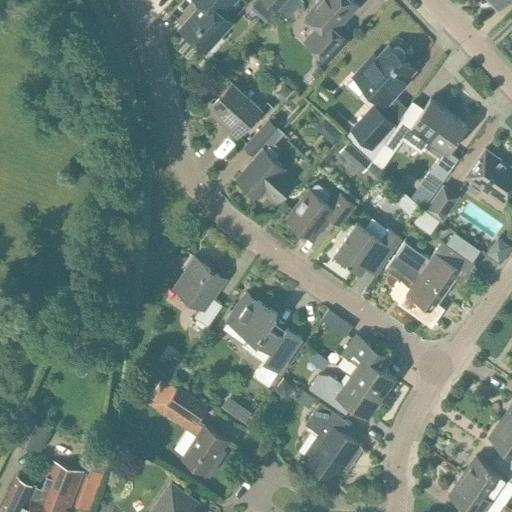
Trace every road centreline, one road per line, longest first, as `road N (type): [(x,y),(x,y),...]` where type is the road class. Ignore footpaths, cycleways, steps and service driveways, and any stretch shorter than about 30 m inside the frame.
road 1 (residential): [(441,370),(226,223),(181,170),(144,33),(127,0)]
road 2 (residential): [(396,504),(324,502),(290,481),(274,483),(264,496),(266,511)]
road 3 (residential): [(396,504),(402,434),(441,370)]
road 4 (residential): [(511,88),(425,0)]
